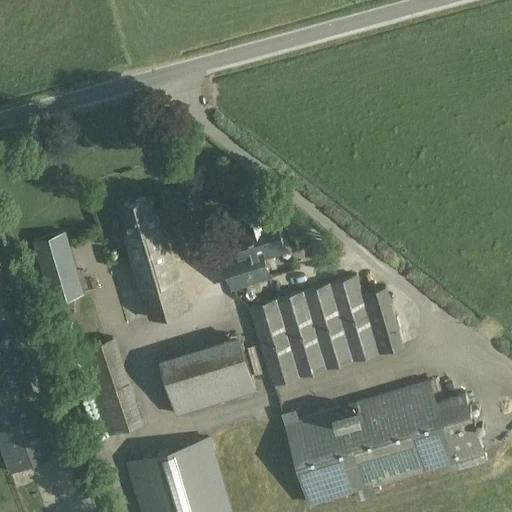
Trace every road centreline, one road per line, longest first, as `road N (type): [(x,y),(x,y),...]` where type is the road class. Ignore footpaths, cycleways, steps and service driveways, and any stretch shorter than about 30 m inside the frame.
road 1 (track): [(153,78),(511,365)]
road 2 (unclassified): [(0,120),(439,0)]
